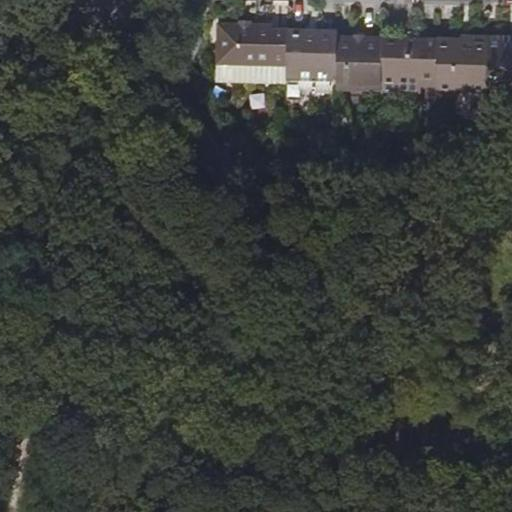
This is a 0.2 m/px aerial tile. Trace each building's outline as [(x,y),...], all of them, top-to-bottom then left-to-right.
[(216,66),(287,68),(288,31),(271,31),(272,26),(218,24),(216,66)] [(337,82),(338,38),(338,31),(288,30),(288,31),(287,68),(287,81),(337,82)] [(337,82),(337,91),(382,92),(383,39),(338,38),(337,82)] [(488,38),(488,40),(487,89),(511,90),(511,44),(508,45),(509,39),(488,38)] [(435,125),(436,97),(438,42),(438,40),(383,39),(382,92),(382,99),(396,100),(397,93),(421,94),(422,89),(427,90),(426,99),(419,99),(419,124),(435,125)] [(486,92),(487,89),(488,40),(468,39),(468,43),(438,42),(436,97),(456,98),(457,92),(486,92)] [(287,85),(287,81),(287,68),(216,66),(215,82),(287,85)]
